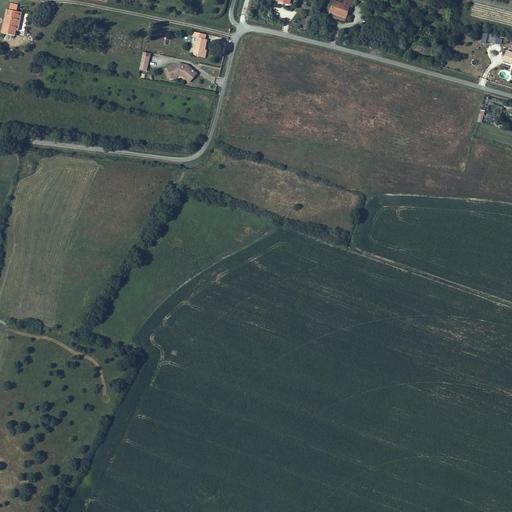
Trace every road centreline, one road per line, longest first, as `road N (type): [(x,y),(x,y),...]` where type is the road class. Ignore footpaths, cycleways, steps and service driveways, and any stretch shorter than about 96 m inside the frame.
road 1 (unclassified): [(0,137),(191,158),(213,126),(240,30)]
road 2 (unclassified): [(240,30),(366,53),(511,96)]
